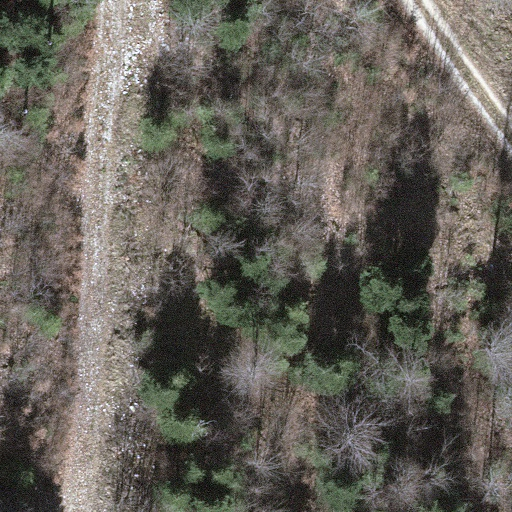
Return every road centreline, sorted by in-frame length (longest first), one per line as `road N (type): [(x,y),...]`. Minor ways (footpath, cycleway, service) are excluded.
road 1 (track): [(91,511),(120,0)]
road 2 (track): [(433,0),(511,126)]
